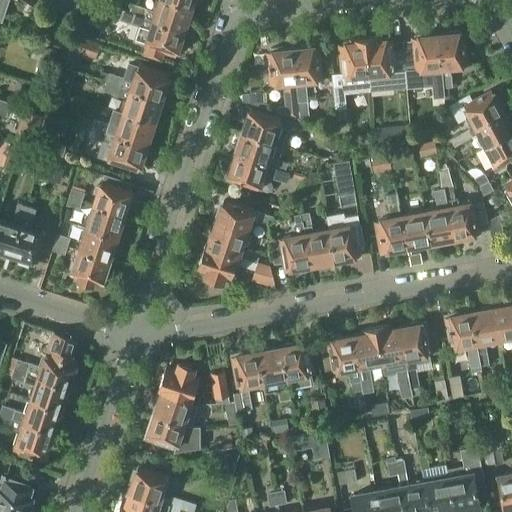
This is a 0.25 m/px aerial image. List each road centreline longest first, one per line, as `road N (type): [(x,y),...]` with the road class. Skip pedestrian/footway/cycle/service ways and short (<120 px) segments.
road 1 (residential): [(131,335),(229,12),(298,0)]
road 2 (residential): [(511,269),(131,335)]
road 3 (residential): [(73,511),(131,335)]
road 4 (residential): [(131,335),(0,292)]
